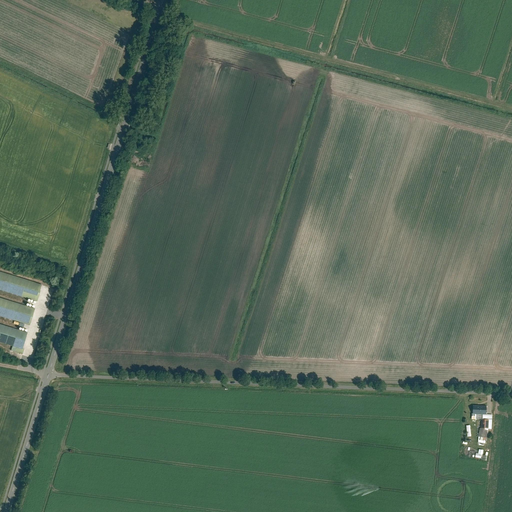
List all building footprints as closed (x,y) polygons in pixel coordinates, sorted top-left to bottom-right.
[(37,283),(0,271),(0,288),(32,299),(37,283)] [(30,306),(0,297),(0,314),(25,322),(30,306)] [(0,339),(18,345),(22,331),(0,323),(0,339)] [(473,405),(472,414),(475,414),(482,414),(486,414),(486,406),(473,405)] [(486,438),(488,428),(481,428),(480,428),(478,436),(486,438)]
